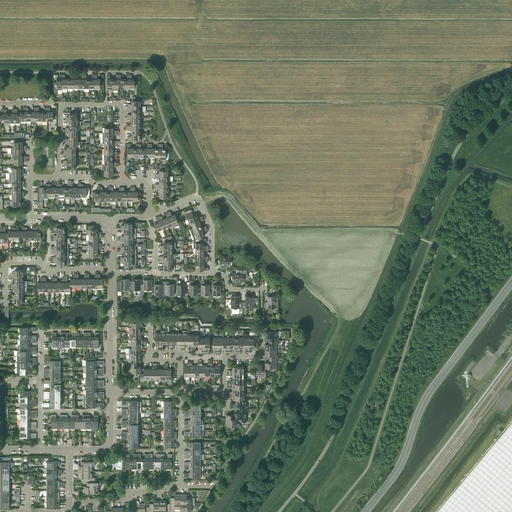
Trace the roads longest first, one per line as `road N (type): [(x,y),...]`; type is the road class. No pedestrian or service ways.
road 1 (residential): [(58,177),(60,109),(122,106)]
road 2 (residential): [(213,272),(212,233),(198,198),(150,216)]
